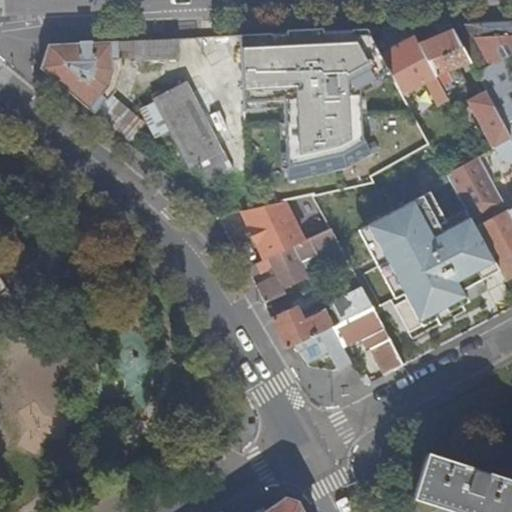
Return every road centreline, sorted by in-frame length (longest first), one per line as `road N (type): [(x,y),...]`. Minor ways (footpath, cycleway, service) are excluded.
road 1 (tertiary): [(0,102),(141,215),(187,263),(304,450)]
road 2 (secondary): [(257,0),(0,17)]
road 3 (residential): [(304,450),(511,341)]
road 4 (residential): [(180,511),(304,450)]
